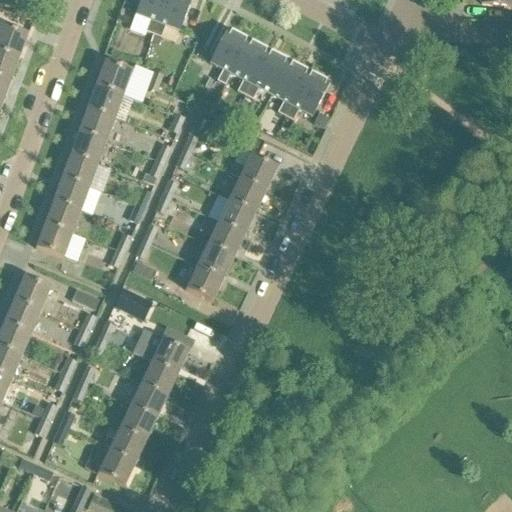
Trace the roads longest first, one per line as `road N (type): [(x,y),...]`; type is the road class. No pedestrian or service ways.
road 1 (residential): [(386,50),(162,511)]
road 2 (residential): [(0,225),(82,0)]
